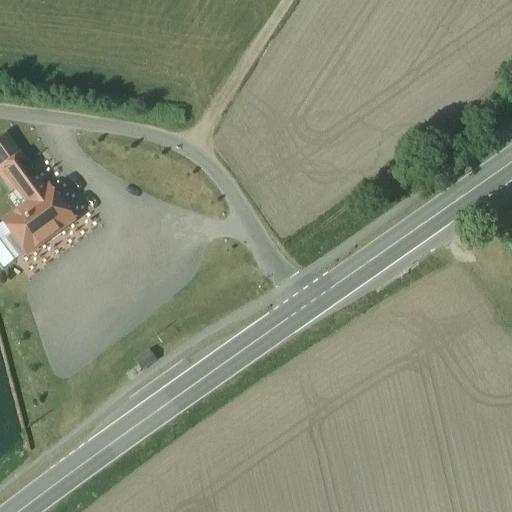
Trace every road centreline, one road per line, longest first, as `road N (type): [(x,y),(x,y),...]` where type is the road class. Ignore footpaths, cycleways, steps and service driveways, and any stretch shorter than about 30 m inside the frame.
road 1 (unclassified): [(0,106),(166,132),(237,194),(305,308)]
road 2 (secondary): [(20,511),(305,308)]
road 3 (secondary): [(305,308),(511,162)]
road 4 (unknown): [(183,144),(288,0)]
